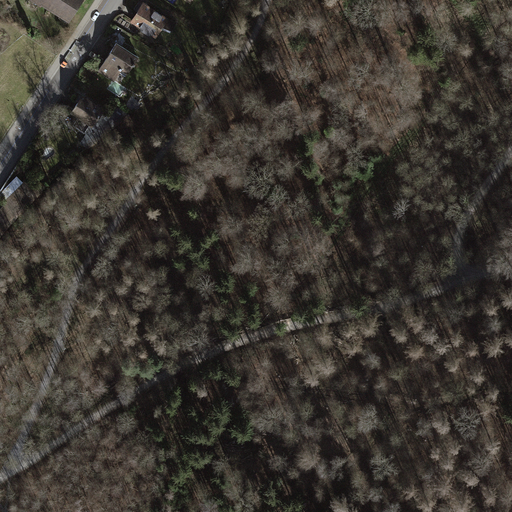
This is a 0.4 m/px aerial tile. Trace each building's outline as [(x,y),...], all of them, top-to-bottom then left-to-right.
[(41,1),(69,19),(81,0),(36,0),(41,3),(41,1)] [(152,34),(155,36),(161,27),(167,19),(143,3),(140,7),(136,5),(133,9),(138,12),(132,21),(141,27),(141,29),(148,34),(152,34)] [(167,19),(161,27),(172,31),(176,22),(167,19)] [(127,72),(138,57),(116,43),(99,68),(114,79),(122,68),(127,72)] [(90,123),(92,125),(103,109),(82,95),(71,111),(78,115),(72,124),(84,132),(90,123)] [(91,150),(111,128),(104,122),(99,128),(96,126),(82,142),(91,150)] [(5,189),(11,195),(23,183),(17,177),(5,189)] [(11,195),(0,207),(0,235),(42,191),(28,178),(23,183),(11,195)]
